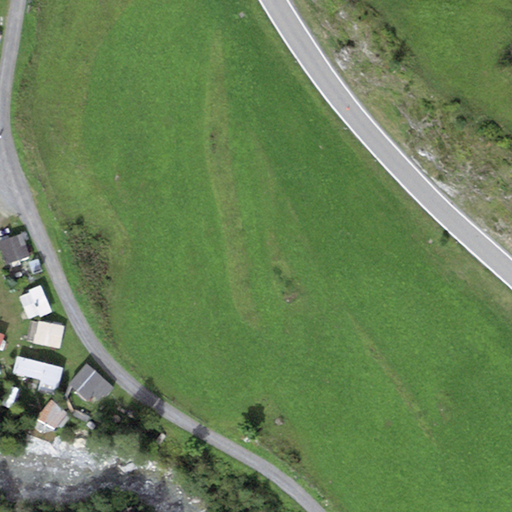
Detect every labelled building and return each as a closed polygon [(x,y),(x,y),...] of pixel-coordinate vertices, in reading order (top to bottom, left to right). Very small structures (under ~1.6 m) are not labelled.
[(1,249),(10,271),(30,263),(21,242),(1,249)] [(42,295),(20,302),(29,328),(51,320),(42,295)] [(59,357),(65,334),(37,327),(31,349),(59,357)] [(20,363),(14,380),(40,388),(38,396),(55,402),(63,377),(20,363)] [(95,413),(113,393),(87,371),(69,391),(95,413)]
